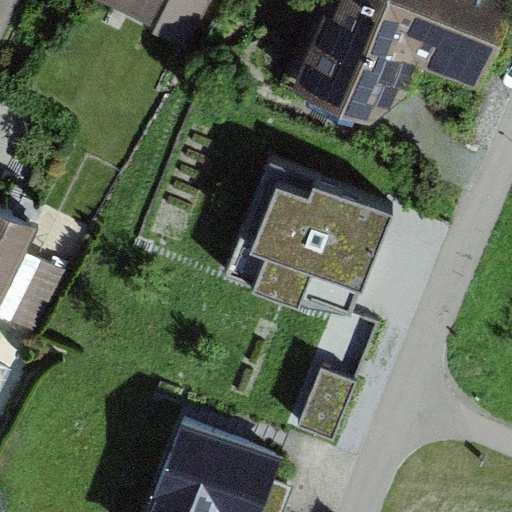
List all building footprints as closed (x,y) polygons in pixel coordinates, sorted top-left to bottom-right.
[(99,0),(202,49),(225,0),(99,0)] [(511,0),(335,0),(333,7),(326,4),(294,79),(372,113),(409,86),(421,59),(479,84),(511,6),(511,0)] [(399,192),(283,140),(234,259),(355,307),(399,192)] [(0,301),(40,220),(0,200),(0,301)] [(361,369),(323,353),(299,412),(338,427),(361,369)] [(257,511),(284,451),(184,409),(155,478),(151,476),(135,511),(257,511)]
